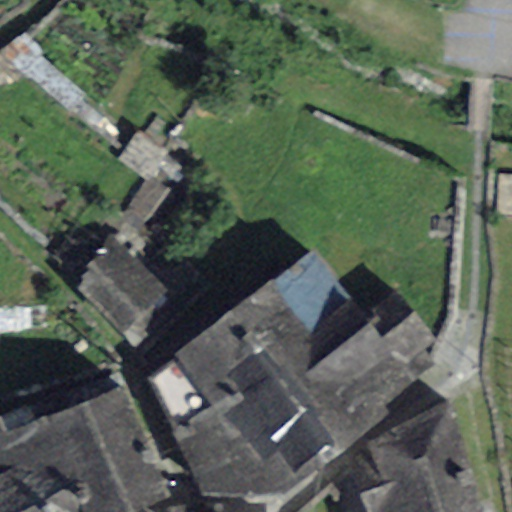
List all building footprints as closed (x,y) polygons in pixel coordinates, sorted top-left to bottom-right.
[(187,165),(138,130),(116,160),(145,180),(166,195),(187,165)] [(144,227),(166,195),(145,180),(122,212),(144,227)] [(75,288),(123,334),(166,289),(118,244),(109,234),(79,279),(81,282),(75,288)] [(311,247),(228,312),(339,453),(390,413),(382,402),(429,366),(417,351),(432,339),(395,292),(365,315),(311,247)] [(228,312),(150,378),(198,489),(282,499),(339,453),(228,312)] [(28,407),(0,419),(0,511),(128,511),(169,493),(118,383),(35,423),(28,407)] [(473,511),(448,400),(365,444),(383,486),(360,493),(365,511),(473,511)]
